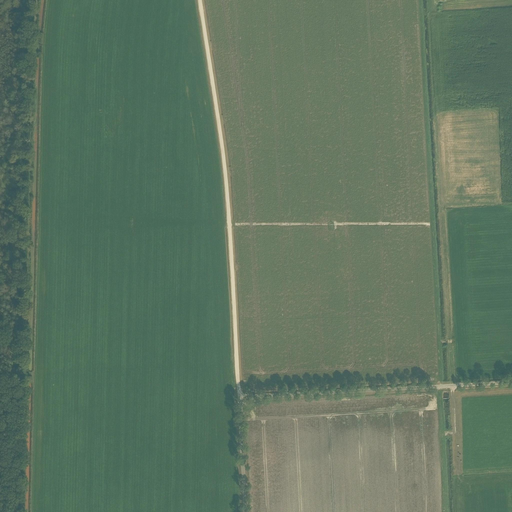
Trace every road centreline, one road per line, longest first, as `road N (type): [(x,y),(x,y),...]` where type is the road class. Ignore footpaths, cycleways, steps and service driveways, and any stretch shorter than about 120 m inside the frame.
road 1 (track): [(239,398),(222,148),(198,0)]
road 2 (tertiary): [(245,511),(239,398),(511,382)]
road 3 (track): [(440,387),(447,511)]
